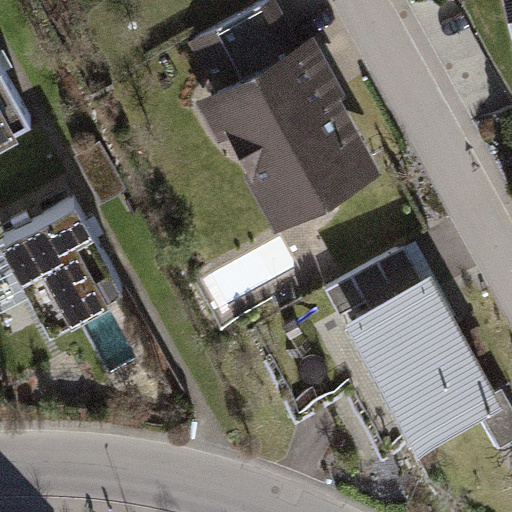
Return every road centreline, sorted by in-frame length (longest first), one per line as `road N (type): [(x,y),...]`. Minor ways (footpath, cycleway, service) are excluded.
road 1 (residential): [(361,0),(511,277)]
road 2 (residential): [(0,469),(93,472),(240,511)]
